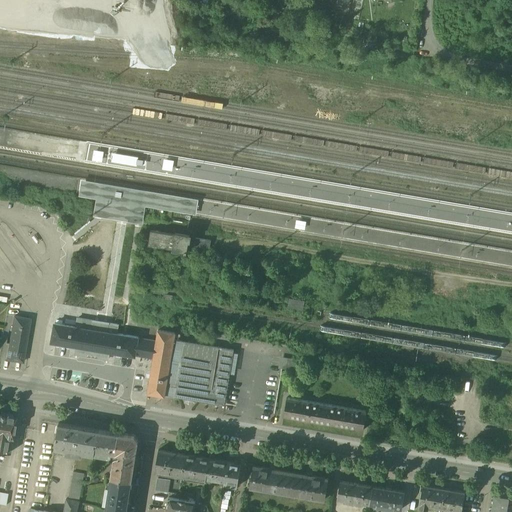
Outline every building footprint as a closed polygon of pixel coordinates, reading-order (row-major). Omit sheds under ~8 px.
[(128,155),(113,153),(112,157),(111,162),(136,166),(136,164),(137,161),(137,159),(138,157),(128,155)] [(198,198),(81,179),(78,195),(96,198),(93,216),(142,223),(145,206),(196,214),(198,198)] [(190,236),(150,230),(147,245),(181,250),(188,251),(190,236)] [(193,244),(208,245),(208,238),(193,237),(193,244)] [(305,301),(289,298),(288,306),(304,309),(305,301)] [(23,363),(29,319),(11,316),(6,361),(23,363)] [(54,322),(51,343),(55,344),(75,348),(83,349),(102,352),(108,354),(140,359),(141,356),(154,358),(157,340),(111,332),(104,331),(76,326),(54,322)] [(174,333),(158,331),(157,340),(154,358),(148,393),(164,396),(165,394),(174,340),(174,333)] [(238,350),(174,340),(165,394),(228,407),(238,350)] [(108,354),(75,348),(73,355),(107,361),(108,354)] [(454,392),(411,385),(408,406),(450,413),(454,392)] [(291,397),(287,418),(364,432),(368,411),(291,397)] [(14,415),(0,412),(0,450),(9,452),(14,415)] [(99,428),(58,422),(54,448),(94,455),(95,452),(99,428)] [(118,432),(99,428),(95,452),(110,455),(111,454),(112,451),(116,452),(118,432)] [(135,435),(118,432),(116,452),(119,452),(119,454),(115,455),(112,477),(132,480),(138,440),(135,435)] [(186,454),(159,449),(155,471),(182,476),(186,454)] [(210,458),(186,454),(182,476),(207,480),(207,479),(210,458)] [(228,461),(210,458),(207,479),(224,482),(228,461)] [(240,464),(228,461),(224,482),(224,485),(236,487),(240,464)] [(308,472),(256,463),(252,486),(325,499),(330,476),(308,472)] [(61,511),(31,506),(29,511),(80,511),(88,472),(76,469),(70,498),(67,497),(64,511),(61,511)] [(376,482),(343,476),(339,498),(371,504),(376,482)] [(132,480),(112,477),(106,511),(114,511),(126,511),(128,506),(132,480)] [(408,488),(376,482),(371,504),(404,510),(408,488)] [(445,488),(422,484),(422,485),(421,485),(420,491),(421,491),(419,503),(420,504),(419,508),(428,510),(429,505),(441,508),(445,488)] [(465,491),(445,488),(441,508),(462,511),(465,491)] [(0,490),(0,503),(7,504),(8,492),(0,490)] [(510,511),(511,502),(511,497),(497,495),(493,511),(510,511)] [(193,511),(195,502),(168,498),(167,510),(169,510),(182,511),(193,511)]
